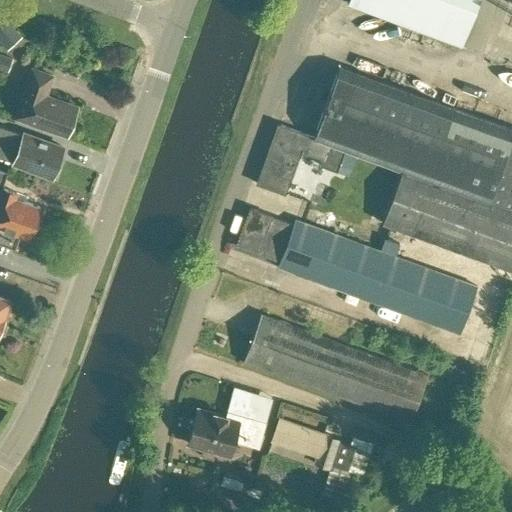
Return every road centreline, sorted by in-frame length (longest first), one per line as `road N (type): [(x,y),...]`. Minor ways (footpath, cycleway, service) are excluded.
road 1 (tertiary): [(0,468),(41,396),(170,25)]
road 2 (unclassified): [(149,511),(169,385),(231,207)]
